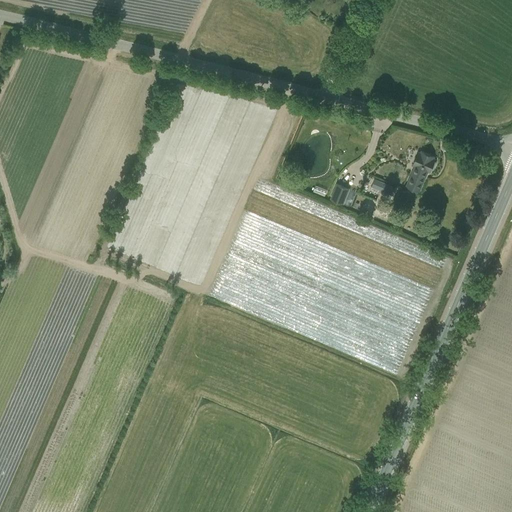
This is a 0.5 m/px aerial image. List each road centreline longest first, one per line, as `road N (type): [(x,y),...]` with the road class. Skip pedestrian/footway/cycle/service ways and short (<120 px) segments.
road 1 (unclassified): [(511,149),(0,14)]
road 2 (primary): [(368,511),(511,178)]
